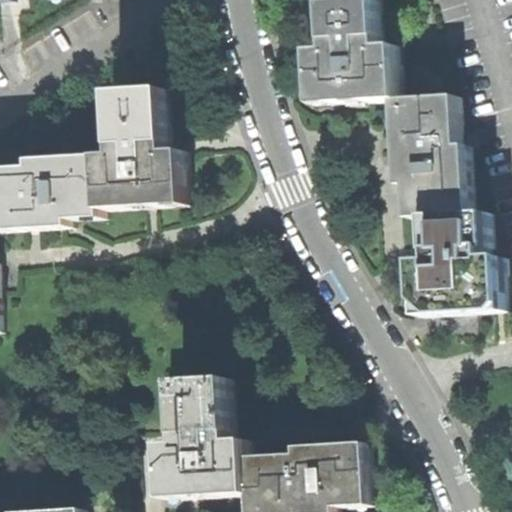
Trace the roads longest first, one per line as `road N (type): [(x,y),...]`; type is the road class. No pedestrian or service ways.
road 1 (residential): [(242,0),(261,101),(294,192),(468,511)]
road 2 (residential): [(189,0),(0,112)]
